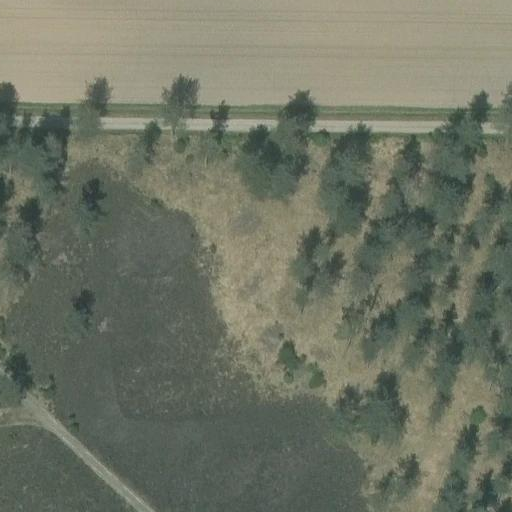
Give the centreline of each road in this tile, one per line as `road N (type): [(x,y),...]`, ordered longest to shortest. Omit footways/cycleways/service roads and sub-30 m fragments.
road 1 (track): [(511,127),(0,122)]
road 2 (track): [(133,511),(0,388)]
